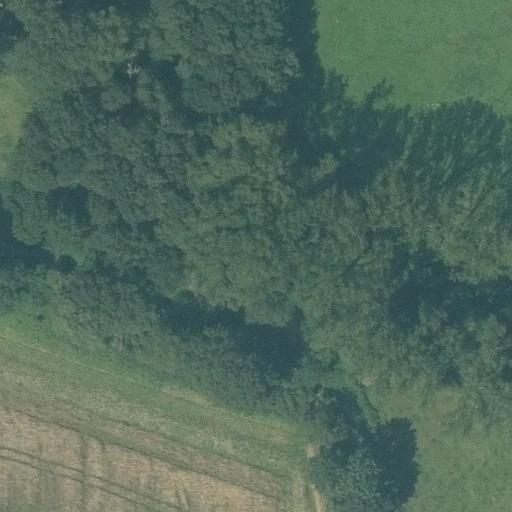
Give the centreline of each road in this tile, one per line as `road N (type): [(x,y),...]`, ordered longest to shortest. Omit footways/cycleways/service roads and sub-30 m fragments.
road 1 (track): [(241,306),(200,289),(237,149),(228,0)]
road 2 (track): [(241,306),(307,338),(352,511)]
